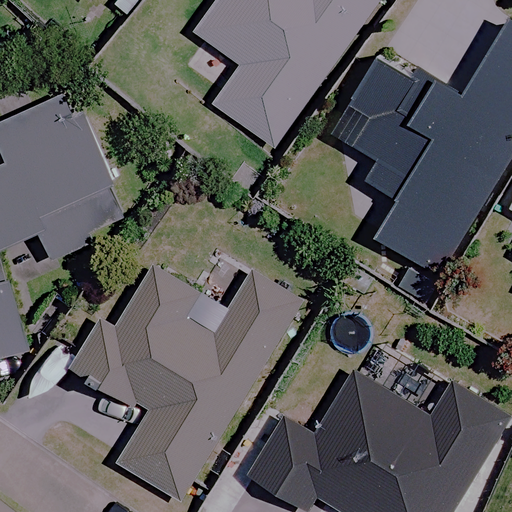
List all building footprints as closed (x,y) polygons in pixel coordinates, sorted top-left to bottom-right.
[(380,0),(220,0),(196,33),(242,66),(213,106),(272,149),(380,0)] [(511,154),(511,24),(465,102),(420,74),(413,85),(382,66),(357,107),(372,117),(355,145),(377,159),(364,181),(399,202),(378,237),(439,275),(511,154)] [(130,230),(70,94),(0,124),(0,147),(8,167),(0,170),(0,358),(33,344),(7,284),(54,263),(130,230)] [(201,294),(155,267),(129,310),(116,303),(76,370),(150,415),(119,465),(180,502),(300,304),(252,275),(230,312),(201,294)] [(432,420),(357,376),(321,436),(288,417),(251,478),(309,511),(310,511),(318,499),(340,511),(453,511),(509,418),(453,385),(432,420)]
